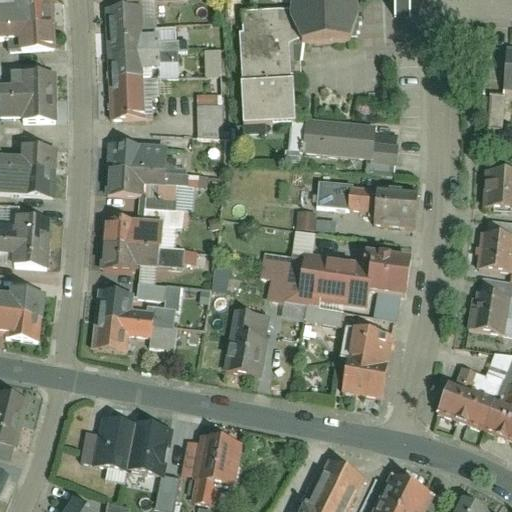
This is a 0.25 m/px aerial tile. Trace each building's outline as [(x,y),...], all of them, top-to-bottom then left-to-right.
[(289,49),(295,49),(349,47),(358,17),(353,0),(296,0),(293,25),(281,25),(281,15),(243,17),(244,39),(241,39),(244,87),(238,87),(240,128),(293,126),(289,49)] [(20,57),(55,55),(51,4),(14,6),(15,13),(0,13),(0,46),(19,45),(20,57)] [(413,26),(412,8),(396,9),(397,27),(413,26)] [(106,15),(109,126),(145,125),(143,75),(161,75),(160,41),(143,41),(142,14),(106,15)] [(201,81),(219,80),(217,54),(200,54),(201,81)] [(56,125),(55,79),(21,79),(21,93),(1,94),(2,126),(56,125)] [(500,132),(500,98),(484,98),(483,132),(500,132)] [(218,108),(194,110),(196,142),(220,140),(218,108)] [(379,131),(304,124),(300,162),(400,172),(402,151),(378,148),(379,131)] [(108,149),(106,201),(144,203),(144,193),(164,194),(167,152),(108,149)] [(0,202),(53,204),(55,152),(22,151),(22,163),(0,161),(0,202)] [(511,179),(497,178),(485,178),(483,213),(511,215),(511,179)] [(414,233),(417,201),(377,198),(377,196),(353,194),(353,189),(319,186),(317,211),(349,213),(348,218),(374,221),(373,229),(414,233)] [(295,215),(294,232),(314,233),(314,216),(295,215)] [(13,272),(48,274),(51,224),(16,221),(15,236),(0,234),(0,260),(14,261),(13,272)] [(160,228),(102,224),(99,275),(136,277),(136,273),(157,274),(160,228)] [(308,257),(311,237),(291,235),(289,255),(308,257)] [(511,243),(482,240),(478,275),(511,278),(511,243)] [(405,304),(411,267),(366,258),(364,268),(355,266),(355,272),(326,266),(326,263),(305,259),(303,266),(265,259),(261,284),(271,286),(268,302),(318,311),(319,307),(367,315),(370,298),(405,304)] [(0,342),(37,347),(42,298),(9,294),(9,301),(0,300),(0,342)] [(97,297),(92,357),(128,359),(129,342),(151,343),(153,319),(132,318),(133,299),(97,297)] [(505,339),(508,304),(475,300),(471,335),(505,339)] [(259,383),(268,321),(235,315),(225,378),(259,383)] [(382,404),(392,344),(354,337),(343,397),(351,399),(382,404)] [(511,413),(450,390),(439,420),(511,447),(511,413)] [(0,451),(19,455),(29,401),(0,395),(0,451)] [(102,424),(94,471),(163,483),(171,436),(102,424)] [(243,450),(200,444),(191,509),(208,511),(214,511),(217,495),(236,498),(243,450)] [(352,511),(365,484),(327,468),(316,493),(311,490),(301,511),(352,511)] [(427,511),(434,499),(392,480),(386,493),(377,511),(427,511)]
